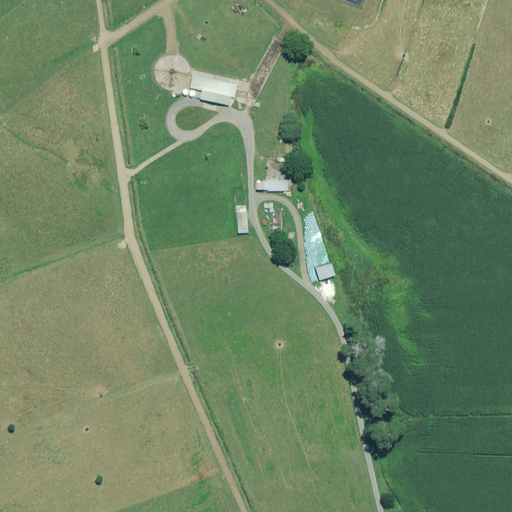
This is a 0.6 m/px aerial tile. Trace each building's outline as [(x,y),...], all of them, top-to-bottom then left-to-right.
[(238,84),(194,75),(191,88),(203,91),(201,99),(230,105),(232,97),(235,97),(238,84)] [(289,191),(289,181),(257,181),(257,190),(268,190),(268,191),(289,191)] [(271,213),(274,213),(273,229),(282,229),(283,213),(284,209),(274,208),(274,203),(266,203),(266,208),(271,209),(271,213)] [(248,228),(247,206),(238,206),(238,229),(248,228)] [(335,275),(332,264),(316,269),(320,280),(335,275)]
